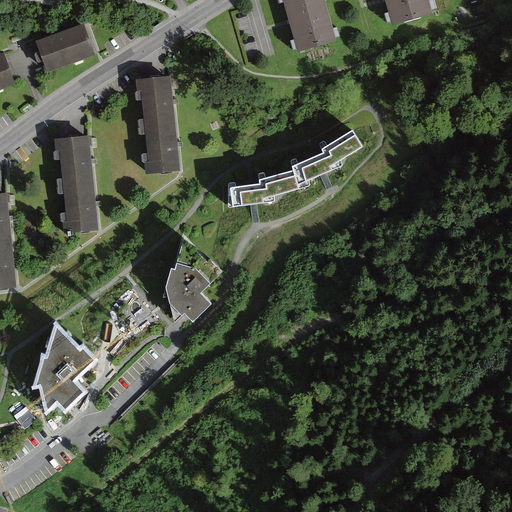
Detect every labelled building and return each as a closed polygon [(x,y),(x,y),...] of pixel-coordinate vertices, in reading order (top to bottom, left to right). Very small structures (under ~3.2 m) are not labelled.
[(325,0),(283,0),(289,22),(299,54),(338,43),(325,0)] [(385,0),(393,28),(434,17),(433,13),(428,0),(385,0)] [(444,0),(428,0),(433,13),(447,9),(444,0)] [(36,43),(47,74),(95,57),(83,26),(36,43)] [(3,55),(0,55),(0,92),(15,87),(3,55)] [(173,100),(171,77),(136,81),(137,93),(142,92),(150,164),(145,165),(147,177),(181,173),(178,148),(183,147),(183,142),(178,142),(174,105),(179,104),(178,99),(173,100)] [(292,170),(299,193),(310,188),(309,183),(321,178),(324,176),(327,175),(333,173),(331,169),(363,150),(352,134),(322,152),(324,156),(292,170)] [(91,160),(89,138),(54,141),(56,153),(60,153),(66,223),(62,223),(64,236),(99,233),(97,208),(102,207),(102,201),(95,202),(92,163),(96,163),(96,160),(91,160)] [(299,193),(292,170),(266,178),(259,179),(260,186),(231,191),(235,209),(251,207),(254,207),(257,206),(264,206),(263,202),(299,193)] [(321,178),(326,190),(329,189),(332,188),(327,175),(321,178)] [(10,216),(7,195),(0,195),(0,290),(16,289),(14,264),(20,263),(19,258),(14,258),(11,222),(16,221),(16,215),(10,216)] [(168,299),(175,325),(185,316),(187,317),(193,324),(211,307),(201,296),(224,274),(211,262),(209,264),(184,239),(175,272),(172,271),(163,301),(168,299)] [(41,387),(47,413),(57,403),(66,412),(73,405),(84,395),(74,384),(95,363),(83,351),(80,354),(56,329),(48,360),(44,359),(35,388),(41,387)]
